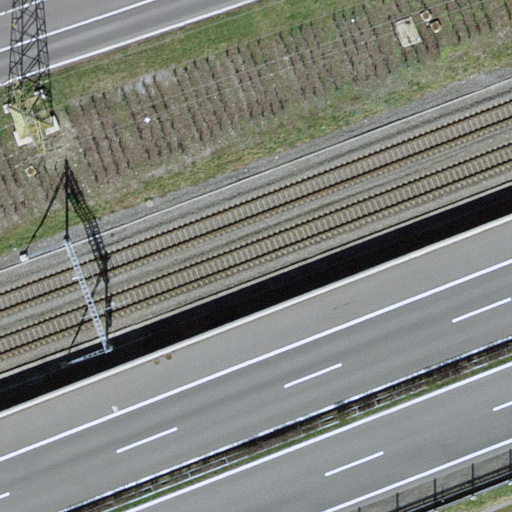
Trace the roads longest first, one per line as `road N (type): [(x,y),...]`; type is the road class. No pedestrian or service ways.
road 1 (motorway): [(511,296),(0,495)]
road 2 (motorway): [(232,511),(511,403)]
